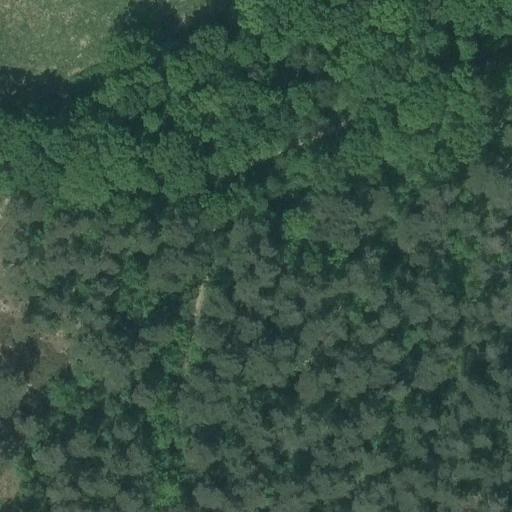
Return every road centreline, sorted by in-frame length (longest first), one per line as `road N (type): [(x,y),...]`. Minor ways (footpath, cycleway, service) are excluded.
road 1 (track): [(148,511),(227,178)]
road 2 (track): [(227,178),(511,55)]
road 3 (track): [(0,138),(53,158),(188,184),(227,178)]
